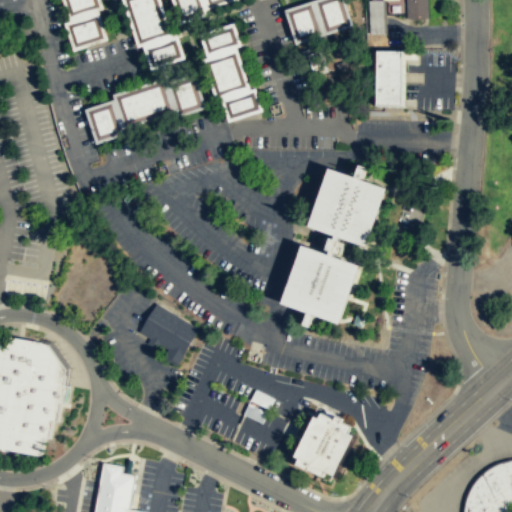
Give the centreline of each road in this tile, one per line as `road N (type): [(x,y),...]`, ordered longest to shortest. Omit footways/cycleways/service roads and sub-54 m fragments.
road 1 (residential): [(97,387),(84,350),(64,329),(28,314),(0,314),(5,478),(44,473),(71,456),(93,423),(97,387)]
road 2 (residential): [(473,0),(453,290),(467,342),(497,385)]
road 3 (secondary): [(511,371),(367,511)]
road 4 (residential): [(158,431),(319,511)]
